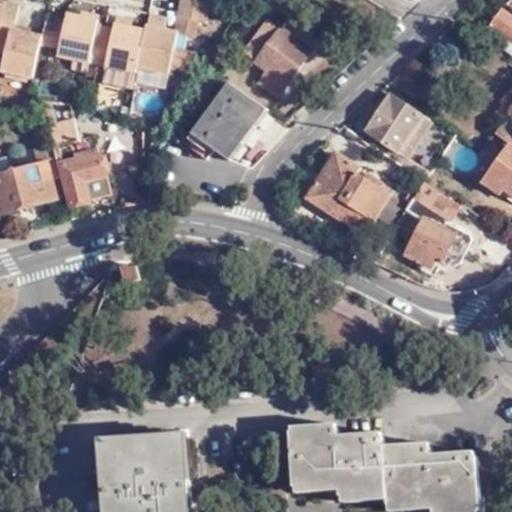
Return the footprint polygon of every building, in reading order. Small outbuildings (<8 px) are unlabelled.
[(208,25),(212,5),(184,0),(181,20),(202,24),(208,25)] [(36,80),(43,47),(45,39),(31,36),(15,33),(15,28),(19,9),(4,6),(3,9),(0,8),(0,54),(7,56),(3,73),(36,80)] [(511,16),(504,11),(493,24),(511,37),(511,16)] [(50,18),(45,39),(43,47),(61,51),(60,59),(75,62),(91,65),(96,41),(100,23),(68,16),(67,22),(50,18)] [(117,18),(116,26),(136,29),(138,22),(117,18)] [(150,18),(148,28),(165,31),(167,21),(150,18)] [(202,24),(181,20),(178,34),(180,35),(180,36),(196,39),(198,40),(202,24)] [(257,83),(281,100),(314,54),(269,21),(244,54),(266,70),(257,83)] [(511,37),(493,24),(485,35),(511,54),(511,37)] [(112,44),(107,68),(123,71),(139,75),(140,71),(172,78),(173,72),(180,36),(180,35),(178,34),(165,31),(148,28),(147,32),(136,29),(116,26),(112,44)] [(196,39),(180,36),(173,72),(197,77),(211,57),(193,53),(196,39)] [(98,67),(107,68),(112,44),(104,42),(98,67)] [(121,81),(123,71),(107,68),(105,79),(121,81)] [(203,137),(236,161),(271,113),(239,89),(203,137)] [(505,123),(507,121),(511,114),(511,91),(501,105),(504,108),(497,115),(505,123)] [(367,134),(400,156),(426,119),(393,97),(367,134)] [(434,124),(426,119),(400,156),(409,162),(434,124)] [(511,124),(507,121),(505,123),(494,137),(509,148),(483,186),(499,197),(504,191),(511,196),(511,124)] [(55,147),(60,165),(62,165),(66,180),(73,208),(92,203),(91,199),(114,194),(110,176),(100,138),(78,143),(73,122),(50,127),(55,147)] [(36,153),(40,165),(49,162),(54,182),(63,180),(60,165),(55,147),(36,153)] [(357,228),(368,236),(375,224),(377,225),(394,198),(361,177),(364,171),(339,156),(310,202),(354,231),(357,228)] [(0,161),(0,175),(12,173),(11,168),(23,165),(21,160),(10,163),(9,159),(0,161)] [(0,215),(60,200),(54,182),(49,162),(40,165),(23,169),(12,173),(0,175),(0,215)] [(419,205),(452,228),(462,214),(429,190),(419,205)] [(408,257),(435,271),(439,262),(446,265),(460,236),(426,220),(408,257)] [(123,269),(127,285),(142,281),(137,265),(123,269)] [(436,502),(436,511),(478,511),(486,511),(480,458),(433,461),(432,448),(386,451),(384,438),(340,442),(338,430),(288,434),(294,488),(343,484),(344,497),(389,494),(390,505),(436,502)] [(107,449),(112,511),(184,511),(179,444),(107,449)]
